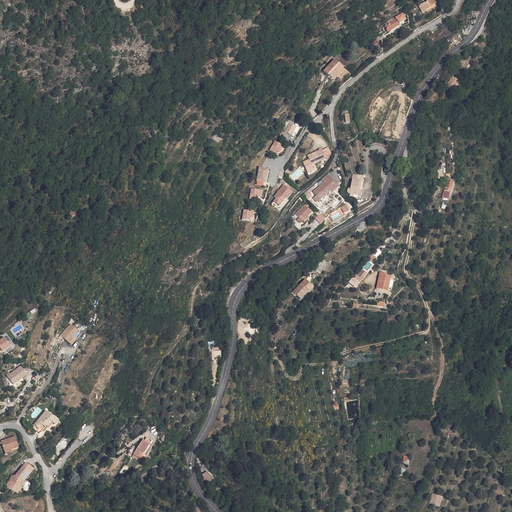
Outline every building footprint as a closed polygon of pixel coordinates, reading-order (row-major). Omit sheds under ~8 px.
[(423,10),(436,4),(434,0),(430,0),(421,5),(423,10)] [(399,23),(396,18),(379,27),(382,31),(386,29),(386,30),(399,23)] [(329,78),(342,68),(335,60),(322,71),(329,78)] [(456,72),(448,79),(453,84),(461,75),(458,73),(457,73),(456,72)] [(291,133),(293,127),(286,124),(282,133),(289,136),(291,133)] [(275,153),(279,146),(271,142),(268,151),(275,155),(275,153)] [(325,149),(320,152),(322,158),(328,154),(325,149)] [(323,160),(322,158),(320,152),(319,150),(305,157),(306,160),(300,164),(305,175),(311,172),(309,166),(323,160)] [(265,170),(257,169),(257,180),(264,180),(265,170)] [(328,175),(323,180),(324,181),(328,185),(333,180),(328,175)] [(351,176),(349,190),(348,189),(347,190),(346,190),(346,191),(346,192),(346,193),(347,194),(348,194),(359,196),(359,192),(356,191),(358,182),(359,182),(360,177),(351,176)] [(333,180),(328,185),(331,189),(333,190),(338,185),(333,180)] [(331,189),(328,185),(324,181),(312,192),(316,196),(319,200),(331,189)] [(292,193),(283,187),(275,199),(277,200),(274,203),(279,207),(285,199),(287,200),(292,193)] [(256,201),(256,199),(257,191),(250,190),(249,200),(256,201)] [(305,206),(296,216),(300,219),(303,222),(312,212),(305,206)] [(249,222),(249,220),(250,213),(242,212),(241,221),(249,222)] [(314,214),(312,212),(303,222),(305,224),(314,214)] [(315,218),(320,224),(325,219),(319,214),(315,218)] [(359,270),(350,279),(356,284),(365,275),(359,270)] [(390,278),(385,276),(384,275),(384,273),(380,271),(374,287),(385,291),(389,281),(390,278)] [(291,292),(299,298),(305,290),(307,291),(311,286),(302,279),(291,292)] [(299,298),(300,299),(307,291),(305,290),(299,298)] [(70,336),(73,338),(79,333),(67,323),(58,334),(65,341),(70,336)] [(16,367),(1,377),(7,385),(21,376),(16,367)] [(47,418),(40,412),(28,427),(30,428),(33,431),(37,426),(40,428),(41,429),(46,424),(48,426),(52,421),(48,418),(47,418)] [(37,426),(33,431),(30,428),(28,431),(33,435),(40,428),(37,426)] [(0,452),(12,449),(8,438),(0,440),(0,452)] [(147,446),(146,444),(142,446),(147,453),(156,446),(152,442),(150,444),(147,446)] [(147,453),(142,446),(134,453),(138,459),(147,453)] [(18,480),(24,472),(27,474),(30,469),(21,463),(10,478),(8,477),(2,489),(12,494),(18,480)] [(199,476),(201,479),(201,478),(204,482),(209,479),(206,474),(205,475),(201,470),(197,473),(199,476)] [(18,480),(12,494),(15,495),(20,483),(27,474),(24,472),(18,480)] [(433,506),(436,497),(425,493),(422,503),(433,506)]
